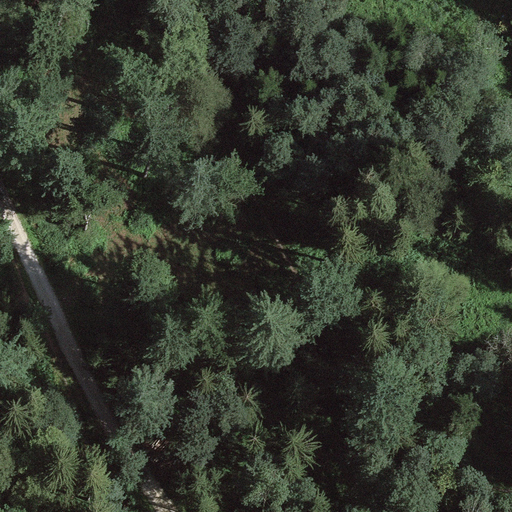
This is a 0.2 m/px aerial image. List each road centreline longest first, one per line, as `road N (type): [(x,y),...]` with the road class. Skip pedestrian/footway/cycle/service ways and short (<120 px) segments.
road 1 (track): [(66,337),(137,464),(176,511)]
road 2 (track): [(0,172),(66,337)]
